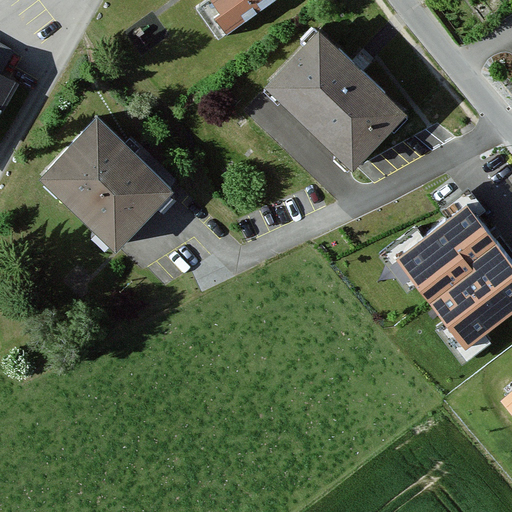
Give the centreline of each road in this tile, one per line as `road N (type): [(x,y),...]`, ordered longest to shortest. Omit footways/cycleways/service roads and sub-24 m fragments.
road 1 (residential): [(98,0),(0,175)]
road 2 (tertiary): [(402,0),(511,131)]
